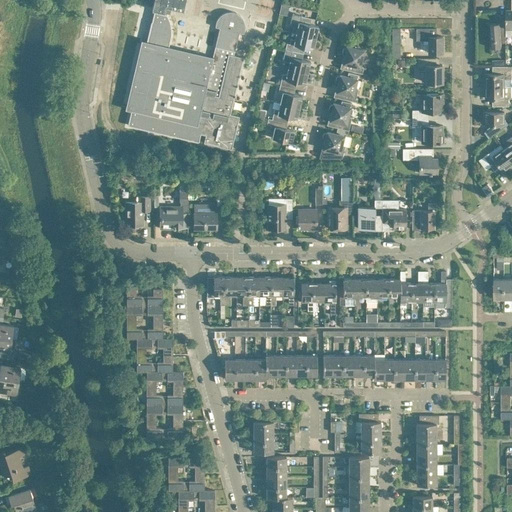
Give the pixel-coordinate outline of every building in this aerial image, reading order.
[(185,0),(153,0),(150,16),(162,19),(163,18),(166,17),(164,12),(165,6),(183,10),(185,0)] [(203,78),(203,77),(196,76),(196,74),(194,73),(194,75),(175,71),(177,62),(163,58),(168,40),(168,38),(169,37),(169,34),(169,32),(169,30),(169,27),(169,25),(169,24),(169,21),(169,19),(168,17),(166,17),(163,18),(162,19),(150,16),(149,16),(139,58),(146,60),(143,73),(149,75),(148,80),(139,77),(139,78),(141,79),(135,106),(132,106),(134,106),(130,124),(129,130),(141,132),(142,128),(143,125),(199,138),(198,141),(203,122),(217,126),(217,125),(214,125),(221,97),(235,100),(233,99),(243,58),(245,58),(233,55),(239,32),(243,33),(244,32),(244,30),(244,29),(245,27),(245,26),(245,25),(244,23),(244,22),(244,21),(243,19),(242,17),(241,16),(239,15),(238,14),(236,13),(235,12),(234,12),(232,12),(230,11),(228,12),(226,12),(224,12),(223,13),(221,14),(220,15),(218,17),(218,18),(217,19),(216,20),(216,21),(216,22),(215,23),(215,24),(215,26),(215,27),(219,28),(216,41),(211,40),(208,54),(204,53),(201,63),(211,65),(206,83),(202,82),(203,78)] [(316,38),(317,31),(316,31),(317,26),(307,24),(308,18),(292,14),(290,20),(294,21),(293,26),(297,27),(296,33),(316,38)] [(506,43),(505,28),(506,28),(506,15),(499,15),(500,23),(490,24),(491,47),(501,47),(501,43),(506,43)] [(392,58),(400,58),(400,28),(392,28),(392,58)] [(436,36),(436,28),(416,28),(416,40),(428,40),(428,52),(431,52),(431,53),(434,53),(434,52),(442,52),(442,36),(436,36)] [(314,45),(316,38),(296,33),(294,40),(290,39),(289,44),(286,43),(285,49),(288,50),(300,53),(302,47),(312,49),(313,44),(314,45)] [(360,66),(363,50),(347,46),(346,48),(345,47),(343,49),(342,52),(343,54),(345,55),(341,69),(362,73),(363,67),(360,66)] [(308,73),(309,66),(308,66),(310,61),(299,59),(300,53),(288,50),(285,61),(290,62),(288,68),(308,73)] [(442,82),(442,65),(434,65),(434,58),(417,58),(417,70),(425,70),(425,82),(432,82),(432,83),(434,83),(434,82),(442,82)] [(511,86),(511,66),(496,66),(496,73),(486,73),(486,79),(484,79),(484,86),(511,86)] [(306,80),(308,73),(288,68),(287,75),(282,74),(280,85),(292,87),(293,82),(304,84),(305,79),(306,80)] [(352,97),(358,74),(348,72),(347,76),(340,74),(340,76),(338,76),(336,77),(335,81),(337,83),(338,83),(335,97),(356,102),(357,98),(352,97)] [(300,108),(301,101),(300,101),(301,96),(291,93),(292,87),(280,85),(278,91),(283,92),(280,103),(300,108)] [(511,98),(511,86),(484,86),(484,92),(486,92),(486,98),(496,98),(496,106),(509,106),(509,98),(511,98)] [(442,111),(442,94),(421,94),(421,110),(412,110),(412,118),(428,118),(428,111),(442,111)] [(298,114),(300,108),(280,103),(279,109),(274,108),(272,119),(284,122),(285,116),(296,119),(297,114),(298,114)] [(345,129),(350,107),(333,103),(333,105),(332,104),(329,106),(329,109),(330,111),(331,112),(328,125),(345,129)] [(508,124),(504,118),(504,112),(484,112),(484,118),(486,118),(486,124),(491,124),(491,127),(484,132),(489,138),(508,124)] [(292,142),(293,136),(292,135),(294,131),(283,128),(284,122),(272,119),(268,118),(266,124),(270,125),(269,130),(273,131),(272,138),(292,142)] [(442,142),(442,125),(428,125),(428,118),(412,118),(412,127),(422,127),(422,142),(442,142)] [(138,144),(141,132),(129,130),(130,124),(124,122),(120,140),(138,144)] [(199,142),(232,150),(235,135),(221,132),(222,127),(203,123),(199,142)] [(342,158),(345,146),(341,145),(344,135),(327,131),(326,133),(325,133),(323,134),(322,138),(323,140),(325,140),(321,158),(342,158)] [(511,135),(509,138),(511,141),(503,148),(511,161),(511,135)] [(509,168),(511,166),(511,161),(503,148),(500,144),(484,156),(493,169),(500,165),(504,171),(509,167),(509,168)] [(437,172),(437,158),(433,158),(433,148),(402,148),(402,159),(419,159),(419,172),(428,172),(428,173),(431,173),(431,172),(437,172)] [(488,177),(494,186),(501,181),(495,173),(488,177)] [(494,191),(488,183),(482,187),(488,196),(494,191)] [(188,226),(188,192),(182,192),(182,206),(160,206),(160,228),(169,228),(169,227),(188,226)] [(142,223),(142,210),(150,210),(150,196),(136,196),(136,203),(126,203),(126,223),(142,223)] [(285,228),(285,218),(292,218),(292,198),(284,198),(284,204),(268,204),(268,228),(285,228)] [(216,228),(216,222),(222,222),(222,206),(222,199),(217,199),(217,206),(215,206),(215,213),(203,213),(203,210),(202,209),(201,207),(199,207),(197,207),(195,209),(194,210),(194,213),(194,228),(216,228)] [(406,228),(406,209),(398,209),(399,199),(381,199),(381,207),(381,215),(381,230),(389,230),(389,228),(406,228)] [(346,228),(346,214),(352,214),(352,200),(339,200),(339,207),(328,207),(328,222),(327,222),(327,227),(328,227),(328,228),(346,228)] [(434,228),(434,213),(436,213),(436,203),(428,203),(428,210),(412,210),(412,229),(420,229),(420,228),(434,228)] [(381,230),(381,215),(372,215),(372,206),(358,206),(358,217),(360,220),(360,228),(368,228),(368,231),(381,230)] [(316,228),(316,209),(298,209),(298,222),(297,222),(297,224),(298,224),(298,228),(316,228)] [(434,301),(434,283),(428,283),(428,271),(422,271),(422,279),(422,283),(423,283),(423,301),(422,307),(434,307),(434,301)] [(446,279),(446,271),(441,271),(441,283),(434,283),(434,301),(445,301),(445,307),(452,306),(452,279),(446,279)] [(225,305),(225,277),(213,277),(206,277),(206,297),(213,297),(213,295),(220,295),(220,305),(225,305)] [(236,295),(236,277),(225,277),(225,305),(230,305),(230,295),(236,295)] [(247,305),(247,277),(236,277),(236,295),(242,295),(242,305),(247,305)] [(259,304),(259,294),(259,277),(247,277),(247,305),(252,305),(252,304),(259,304)] [(270,305),(270,277),(259,277),(259,294),(265,295),(265,305),(270,305)] [(282,294),(282,277),(270,277),(270,305),(275,305),(275,294),(282,294)] [(294,305),(293,277),(282,277),(282,294),(288,294),(288,305),(294,305)] [(354,305),(354,297),(354,279),(343,279),(343,283),(339,283),(339,304),(344,304),(344,305),(354,305)] [(366,297),(366,279),(354,279),(354,297),(366,297)] [(377,297),(377,279),(366,279),(366,297),(366,303),(377,303),(377,297)] [(388,297),(388,279),(377,279),(377,297),(388,297)] [(400,297),(400,283),(400,279),(388,279),(388,297),(400,297)] [(504,298),(504,279),(494,279),(494,298),(504,298)] [(335,314),(335,283),(329,283),(329,281),(324,281),(324,283),(324,300),(330,300),(330,314),(335,314)] [(313,311),(313,283),(301,283),(301,286),(298,286),(298,300),(308,300),(308,311),(313,311)] [(324,300),(324,283),(313,283),(313,311),(317,311),(317,300),(324,300)] [(411,301),(411,283),(400,283),(400,297),(400,301),(411,301)] [(423,301),(423,283),(422,283),(411,283),(411,301),(423,301)] [(162,305),(162,288),(153,288),(153,295),(144,295),(144,305),(162,305)] [(144,305),(144,295),(136,295),(136,289),(126,289),(126,305),(144,305)] [(144,312),(144,305),(126,305),(126,322),(136,322),(136,315),(142,315),(142,311),(144,312)] [(163,323),(162,305),(144,305),(144,312),(147,312),(147,315),(153,315),(153,323),(163,323)] [(144,338),(144,332),(142,332),(142,328),(136,328),(136,322),(126,322),(126,338),(136,338),(144,338)] [(0,336),(11,338),(13,325),(0,323),(0,336)] [(163,338),(163,323),(153,323),(153,328),(147,328),(147,332),(144,332),(144,338),(154,338),(163,338)] [(13,339),(11,338),(0,336),(0,356),(10,358),(13,339)] [(154,345),(154,338),(144,338),(136,338),(136,355),(145,355),(145,348),(151,348),(151,345),(154,345)] [(172,356),(173,338),(163,338),(154,338),(154,345),(156,345),(156,348),(162,348),(162,356),(172,356)] [(154,371),(154,368),(154,365),(151,365),(151,361),(145,361),(145,355),(136,355),(136,372),(146,372),(146,371),(154,371)] [(275,374),(275,368),(275,355),(266,355),(266,359),(266,368),(266,374),(275,374)] [(285,374),(285,368),(285,355),(275,355),(275,368),(275,374),(285,374)] [(295,374),(295,368),(295,355),(285,355),(285,368),(285,374),(295,374)] [(306,375),(306,368),(306,355),(295,355),(295,368),(295,374),(306,375)] [(317,375),(317,368),(317,355),(306,355),(306,368),(306,375),(317,375)] [(333,375),(333,368),(333,355),(323,355),(323,375),(333,375)] [(343,375),(343,368),(343,355),(333,355),(333,368),(333,375),(343,375)] [(353,375),(353,368),(353,355),(343,355),(343,368),(343,375),(353,375)] [(363,375),(363,368),(363,355),(353,355),(353,368),(353,375),(363,375)] [(374,368),(374,359),(374,355),(363,355),(363,368),(363,375),(374,375),(374,368)] [(172,371),(172,356),(162,356),(162,362),(156,362),(156,365),(154,365),(154,368),(154,371),(164,371),(172,371)] [(234,378),(234,368),(234,359),(224,359),(224,378),(234,378)] [(244,378),(244,368),(244,359),(234,359),(234,368),(234,378),(244,378)] [(255,378),(255,368),(255,359),(244,359),(244,368),(244,378),(255,378)] [(266,374),(266,368),(266,359),(255,359),(255,368),(255,378),(266,378),(266,374)] [(384,379),(384,368),(384,359),(374,359),(374,368),(374,375),(374,379),(384,379)] [(394,379),(394,359),(384,359),(384,368),(384,379),(394,379)] [(404,379),(404,359),(394,359),(394,379),(404,379)] [(414,379),(414,359),(404,359),(404,379),(414,379)] [(424,379),(424,368),(424,359),(414,359),(414,379),(424,379)] [(434,379),(434,368),(434,359),(424,359),(424,368),(424,379),(434,379)] [(445,379),(446,368),(446,359),(434,359),(434,368),(434,379),(445,379)] [(24,370),(23,369),(19,368),(20,367),(0,363),(0,377),(17,380),(24,381),(25,372),(24,370)] [(164,371),(154,371),(146,371),(146,372),(146,388),(156,388),(156,381),(161,381),(164,381),(164,371)] [(182,389),(182,371),(172,371),(164,371),(164,381),(167,381),(172,381),(172,389),(182,389)] [(0,397),(14,399),(17,380),(0,377),(0,397)] [(511,385),(510,385),(501,385),(501,402),(511,402),(511,395),(511,385)] [(164,404),(164,395),(162,395),(161,395),(156,395),(156,388),(146,388),(146,404),(164,404)] [(182,405),(182,389),(172,389),(172,395),(167,395),(164,395),(164,404),(182,405)] [(511,408),(511,409),(511,402),(501,402),(501,419),(510,419),(510,418),(511,418),(511,408)] [(164,414),(164,404),(146,404),(146,421),(156,421),(156,414),(161,414),(164,414)] [(182,422),(182,405),(164,404),(164,414),(167,414),(172,414),(172,422),(182,422)] [(380,421),(378,421),(378,413),(358,413),(358,421),(361,421),(361,430),(380,430),(380,421)] [(436,429),(436,423),(438,423),(438,415),(419,415),(419,423),(416,423),(416,433),(441,433),(441,429),(436,429)] [(164,438),(164,428),(161,428),(156,428),(156,421),(146,421),(146,438),(164,438)] [(253,421),(253,431),(273,431),(273,421),(253,421)] [(182,438),(182,422),(172,422),(172,428),(167,428),(164,428),(164,438),(182,438)] [(380,442),(380,430),(361,430),(361,442),(380,442)] [(273,441),(273,431),(253,431),(253,441),(273,441)] [(343,433),(339,433),(339,431),(335,431),(334,431),(334,441),(343,441),(343,433)] [(441,438),(441,433),(416,433),(416,444),(436,444),(436,437),(441,438)] [(273,452),(273,441),(253,441),(253,452),(273,452)] [(344,441),(343,441),(334,441),(334,452),(344,452),(344,441)] [(380,452),(380,442),(361,442),(361,452),(380,452)] [(436,454),(436,444),(416,444),(416,454),(436,454)] [(4,450),(0,450),(0,463),(4,476),(11,474),(13,479),(25,475),(19,457),(25,455),(22,448),(5,453),(4,450)] [(436,464),(436,454),(416,454),(416,464),(436,464)] [(286,466),(286,456),(266,456),(266,466),(286,466)] [(368,456),(349,456),(349,466),(368,466),(368,456)] [(186,466),(186,457),(168,457),(168,473),(177,473),(177,467),(183,467),(183,466),(186,466)] [(204,474),(204,457),(186,457),(186,466),(188,466),(188,467),(194,467),(194,474),(204,474)] [(436,474),(436,464),(416,464),(416,474),(436,474)] [(286,476),(286,466),(266,466),(266,476),(286,476)] [(368,476),(368,466),(349,466),(349,476),(368,476)] [(186,490),(186,481),(183,481),(177,480),(177,473),(168,473),(168,490),(178,490),(186,490)] [(204,490),(204,474),(194,474),(194,480),(188,481),(186,481),(186,490),(196,490),(204,490)] [(436,484),(436,474),(416,474),(416,484),(436,484)] [(286,486),(286,476),(266,476),(266,486),(286,486)] [(368,487),(368,476),(349,476),(349,487),(368,487)] [(286,497),(286,487),(286,486),(266,486),(266,497),(272,497),(286,497)] [(368,497),(368,487),(349,487),(349,497),(368,497)] [(29,488),(8,495),(4,496),(7,505),(13,503),(15,511),(31,511),(37,510),(29,488)] [(196,490),(186,490),(178,490),(178,507),(187,507),(187,500),(193,500),(193,499),(196,499),(196,490)] [(214,508),(214,490),(204,490),(196,490),(196,499),(198,499),(198,500),(204,500),(204,508),(214,508)] [(412,495),(412,506),(432,506),(432,495),(412,495)] [(286,497),(272,497),(272,507),(292,507),(292,497),(286,497)] [(368,507),(368,497),(349,497),(349,507),(368,507)]
